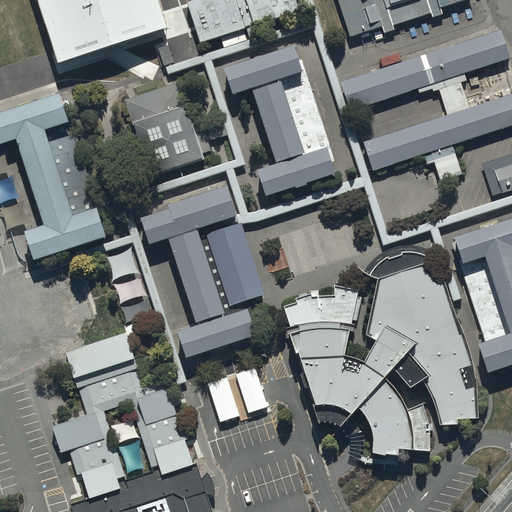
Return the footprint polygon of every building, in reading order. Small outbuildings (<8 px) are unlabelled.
[(37,0),(57,61),(166,26),(157,0),(37,0)] [(300,12),(295,0),(200,0),(188,4),(200,44),(300,12)] [(334,0),(346,39),(348,44),(480,4),(479,0),(334,0)] [(499,30),(338,82),(347,111),(436,82),(448,118),(364,145),(373,173),(511,127),(511,92),(468,106),(460,79),(511,64),(499,30)] [(295,48),(226,70),(235,95),(253,89),(278,165),(258,171),(267,197),(336,175),(327,148),(306,155),(282,80),(304,73),(295,48)] [(327,148),(304,73),(282,80),(306,155),(327,148)] [(149,177),(204,159),(179,82),(124,100),(149,177)] [(58,94),(0,112),(0,145),(14,141),(42,226),(24,232),(33,260),(104,236),(95,209),(70,217),(43,131),(67,123),(58,94)] [(95,209),(67,123),(43,131),(70,217),(95,209)] [(511,161),(494,168),(502,193),(511,189),(511,161)] [(141,216),(150,245),(169,239),(197,327),(178,333),(187,362),(260,338),(251,309),(228,317),(199,229),(237,217),(228,188),(141,216)] [(477,344),(486,373),(511,365),(511,219),(452,239),(461,264),(484,257),(509,333),(487,341),(477,344)] [(266,294),(244,225),(210,236),(232,305),(266,294)] [(169,239),(150,245),(178,333),(197,327),(169,239)] [(292,337),(314,406),(320,405),(328,405),(341,409),(345,411),(348,414),(351,416),(358,408),(367,421),(371,436),(372,452),(396,456),(397,449),(427,452),(427,437),(425,424),(420,404),(405,410),(394,391),(384,379),(392,369),(408,388),(421,379),(427,392),(433,408),(438,425),(457,425),(456,419),(477,419),(474,381),(468,351),(455,319),(442,281),(436,283),(421,266),(425,258),(417,255),(401,254),(387,258),(378,265),(369,277),(377,281),(365,335),(375,342),(364,364),(343,357),(358,292),(335,286),(333,298),(311,298),(285,309),(291,329),(292,337)] [(484,257),(461,264),(487,341),(509,333),(484,257)] [(64,354),(66,359),(83,412),(60,420),(86,501),(194,465),(167,382),(144,390),(143,388),(125,334),(83,347),(80,348),(64,354)] [(236,375),(248,413),(267,407),(255,369),(236,375)] [(208,384),(220,422),(239,416),(227,378),(208,384)] [(213,511),(197,465),(194,465),(86,501),(70,506),(72,511),(213,511)]
